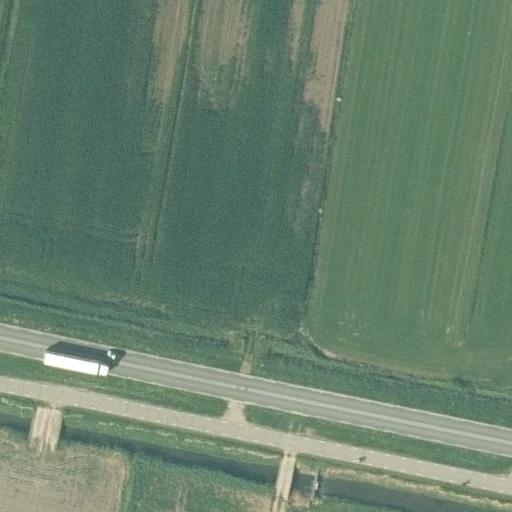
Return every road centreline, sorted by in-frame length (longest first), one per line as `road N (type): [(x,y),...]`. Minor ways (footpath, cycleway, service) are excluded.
road 1 (secondary): [(511,444),(0,337)]
road 2 (unclassified): [(511,486),(0,388)]
